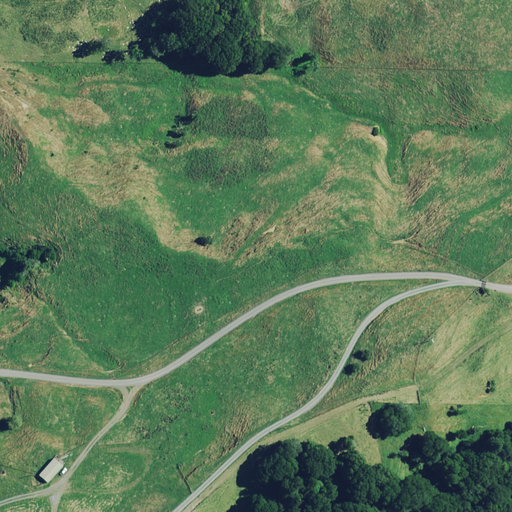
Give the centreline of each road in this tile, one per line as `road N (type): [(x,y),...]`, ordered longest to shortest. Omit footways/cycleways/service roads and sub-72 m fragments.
road 1 (unknown): [(452,280),(376,311),(313,401),(252,437),(169,511)]
road 2 (unknown): [(452,280),(366,280),(307,291),(147,370)]
